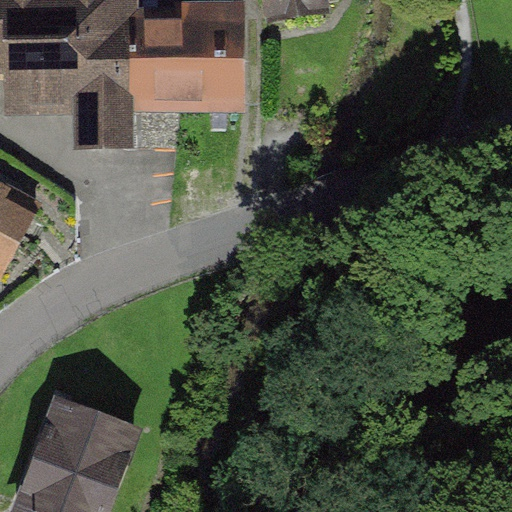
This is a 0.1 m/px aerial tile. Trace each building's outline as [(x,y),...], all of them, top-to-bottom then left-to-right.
[(0,0),(0,112),(122,113),(122,0),(0,0)] [(122,0),(122,113),(246,113),(246,0),(122,0)] [(269,0),(273,21),(350,8),(348,0),(269,0)] [(0,290),(5,293),(49,216),(0,188),(0,290)] [(117,511),(152,424),(62,389),(13,511),(117,511)]
